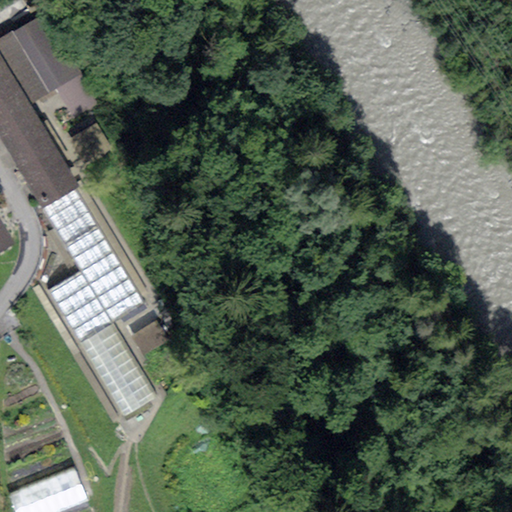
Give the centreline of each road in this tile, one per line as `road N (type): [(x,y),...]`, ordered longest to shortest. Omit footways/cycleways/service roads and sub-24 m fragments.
road 1 (track): [(206,0),(313,181),(327,222),(390,293),(414,334),(443,357),(463,417),(511,478)]
road 2 (unclassified): [(0,289),(23,210),(0,156)]
